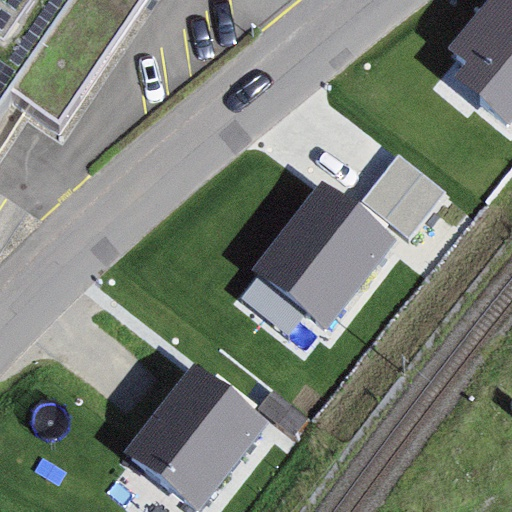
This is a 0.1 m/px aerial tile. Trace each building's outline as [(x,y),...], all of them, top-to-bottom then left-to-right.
[(140,0),(0,0),(0,111),(47,140),(140,0)] [(511,0),(507,0),(458,61),(493,91),(481,106),(508,129),(511,123),(511,0)] [(446,197),(399,161),(363,208),(410,246),(446,197)] [(324,200),(262,282),(326,332),(390,251),(324,200)] [(197,383),(133,464),(194,511),(199,511),(261,433),(197,383)]
